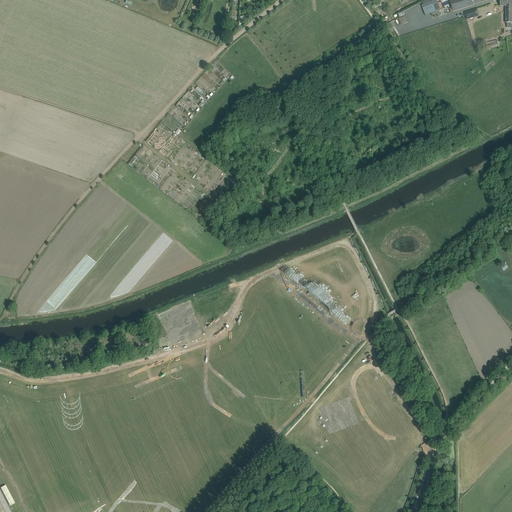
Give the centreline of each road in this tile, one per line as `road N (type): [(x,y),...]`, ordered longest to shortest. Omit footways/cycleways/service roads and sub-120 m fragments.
road 1 (track): [(281,0),(222,47),(99,179),(1,321)]
road 2 (track): [(458,511),(456,435),(397,309)]
road 3 (tertiary): [(414,511),(444,440),(511,366)]
